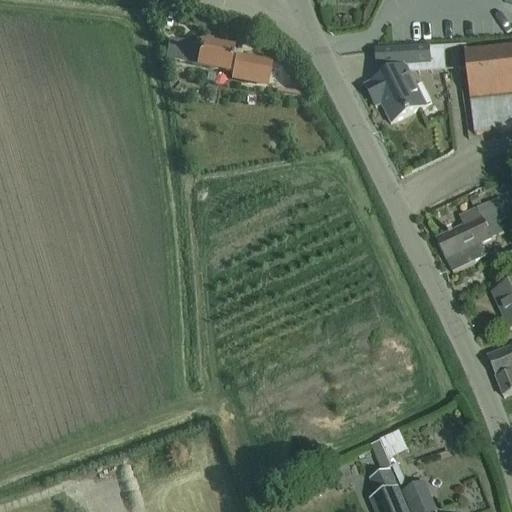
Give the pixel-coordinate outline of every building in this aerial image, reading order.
[(166,61),(166,62),(229,74),(234,75),(233,79),(268,86),(272,66),(237,60),(232,59),(234,52),(202,46),(202,49),(188,47),(188,45),(170,41),(166,61)] [(511,48),(484,52),(464,54),(474,136),(494,134),(511,131),(511,48)] [(385,78),(364,88),(372,103),(377,100),(381,107),(390,126),(426,108),(409,75),(405,68),(431,66),(429,49),(375,52),(376,70),(381,69),(385,78)] [(499,200),(477,210),(459,219),(463,228),(451,234),(451,232),(447,234),(447,235),(435,241),(452,275),(486,258),(480,246),(502,235),(497,223),(508,218),(499,200)] [(505,315),(502,316),(509,332),(511,330),(511,286),(496,294),(505,315)] [(511,348),(506,352),(487,359),(503,399),(511,395),(511,348)] [(388,460),(406,452),(398,434),(379,442),(388,460)] [(409,511),(400,489),(398,490),(389,467),(361,478),(375,511),(409,511)] [(479,496),(496,491),(490,467),(473,472),(479,496)] [(409,511),(426,511),(436,508),(424,479),(400,489),(409,511)]
